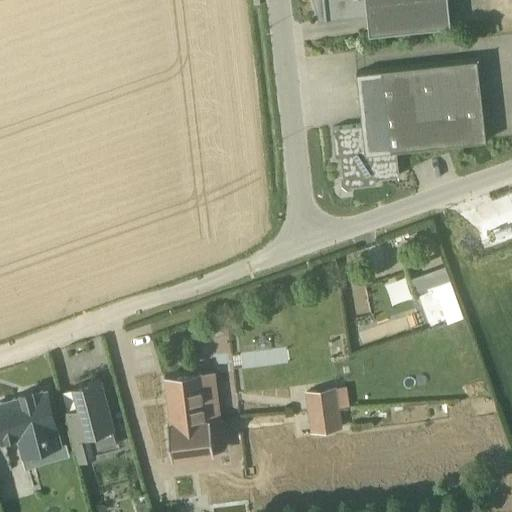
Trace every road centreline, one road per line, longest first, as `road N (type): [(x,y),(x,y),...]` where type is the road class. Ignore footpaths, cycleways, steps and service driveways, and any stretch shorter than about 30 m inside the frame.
road 1 (residential): [(0,354),(308,247)]
road 2 (unclassified): [(277,0),(308,247)]
road 3 (residential): [(308,247),(511,171)]
